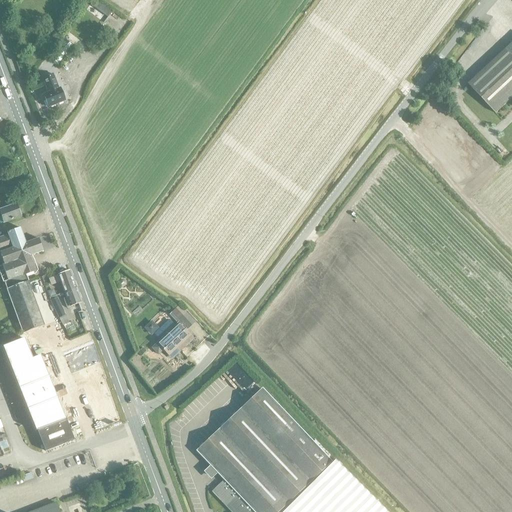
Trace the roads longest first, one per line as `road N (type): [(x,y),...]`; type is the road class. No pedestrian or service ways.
road 1 (unclassified): [(130,412),(161,399),(219,346),(486,0)]
road 2 (secondary): [(130,412),(0,65)]
